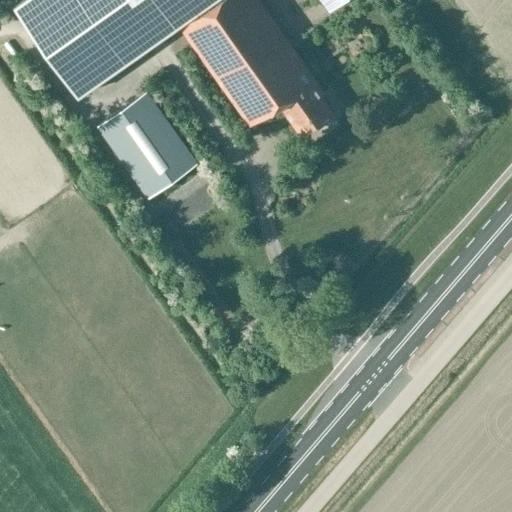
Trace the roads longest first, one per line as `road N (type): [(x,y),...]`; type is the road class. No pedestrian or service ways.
road 1 (primary): [(257,511),(511,217)]
road 2 (unclassified): [(308,511),(511,276)]
